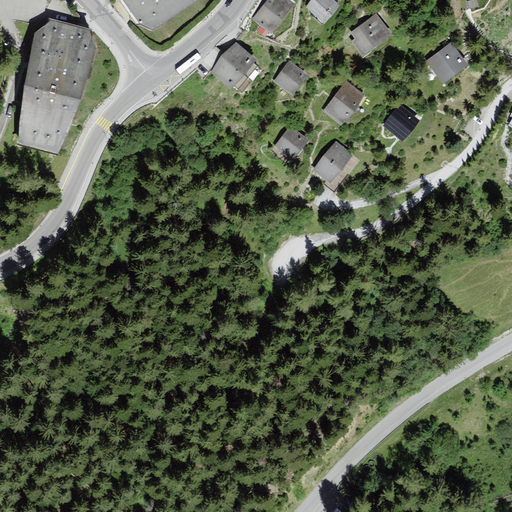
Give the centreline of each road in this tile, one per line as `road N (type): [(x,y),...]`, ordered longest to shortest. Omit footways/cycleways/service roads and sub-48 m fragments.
road 1 (residential): [(511,84),(467,154),(377,227),(305,242),(283,260)]
road 2 (tertiary): [(511,343),(384,428),(304,511)]
road 3 (tertiary): [(0,270),(39,249),(66,215),(105,125),(154,77)]
road 4 (residential): [(0,128),(22,62),(0,9)]
